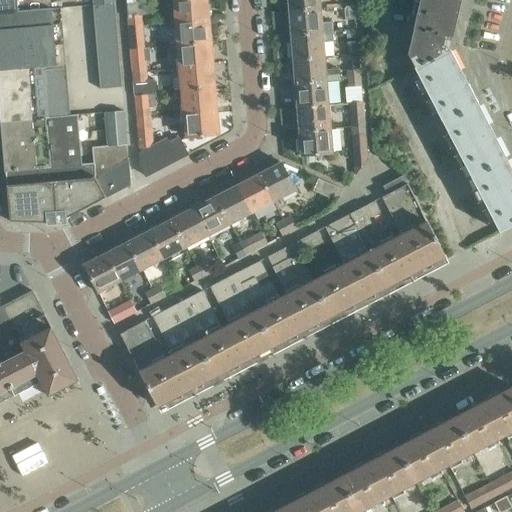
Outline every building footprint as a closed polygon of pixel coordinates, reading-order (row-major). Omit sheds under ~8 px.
[(0,0),(0,12),(19,11),(51,8),(50,0),(0,0)] [(207,0),(175,0),(177,21),(209,19),(207,0)] [(320,0),(287,0),(288,12),(321,9),(320,0)] [(460,0),(419,0),(414,23),(453,32),(460,0)] [(142,24),(144,24),(143,14),(147,14),(146,1),(125,2),(127,26),(129,26),(142,24)] [(94,5),(93,5),(94,17),(115,15),(114,3),(94,5)] [(357,18),(356,6),(345,7),(346,19),(357,18)] [(19,11),(0,12),(0,107),(1,122),(49,118),(48,106),(47,95),(46,84),(45,73),(44,61),(43,50),(42,39),(41,25),(62,23),(61,7),(19,11)] [(321,9),(288,12),(289,28),(292,28),(292,36),(333,32),(332,22),(322,23),(321,9)] [(115,15),(94,17),(95,29),(116,27),(115,15)] [(209,19),(177,21),(179,45),(211,42),(209,19)] [(62,23),(41,25),(42,39),(63,37),(62,23)] [(452,36),(453,32),(414,23),(413,27),(415,27),(409,54),(415,67),(450,49),(450,48),(449,48),(451,36),(452,36)] [(142,24),(129,26),(131,49),(144,48),(142,24)] [(116,27),(95,29),(96,40),(117,39),(116,27)] [(333,32),(292,36),(293,42),(291,43),(292,59),(325,56),(324,42),(334,42),(333,32)] [(63,37),(42,39),(43,50),(64,48),(63,37)] [(117,39),(96,40),(97,52),(119,50),(117,39)] [(359,54),(358,41),(348,42),(349,55),(359,54)] [(211,42),(179,45),(181,68),(213,66),(211,42)] [(131,62),(133,62),(134,72),(148,71),(147,61),(150,60),(149,47),(144,48),(131,49),(130,49),(131,62)] [(64,48),(43,50),(44,61),(65,59),(64,48)] [(415,67),(443,122),(477,102),(450,49),(415,67)] [(119,50),(97,52),(98,64),(120,62),(119,50)] [(325,56),(292,59),(293,76),(296,76),(296,84),(327,81),(340,80),(339,68),(326,69),(325,56)] [(65,59),(44,61),(45,73),(66,71),(65,59)] [(120,62),(98,64),(99,76),(121,74),(120,62)] [(213,66),(181,68),(183,92),(215,89),(213,66)] [(349,79),(362,78),(361,69),(348,70),(349,79)] [(66,71),(45,73),(46,84),(67,82),(66,71)] [(148,71),(134,72),(134,81),(132,81),(133,96),(156,94),(155,80),(148,80),(148,71)] [(121,74),(99,76),(100,89),(122,87),(121,74)] [(362,78),(349,79),(349,87),(362,86),(362,78)] [(327,81),(296,84),(297,91),(295,91),(296,108),(329,105),(327,81)] [(67,82),(46,84),(47,95),(68,93),(67,82)] [(215,89),(183,92),(185,115),(217,112),(215,89)] [(68,93),(47,95),(48,106),(69,104),(68,93)] [(348,102),(335,102),(334,129),(347,129),(347,121),(348,102)] [(443,122),(471,177),(506,158),(477,102),(443,122)] [(69,104),(48,106),(49,118),(70,116),(70,115),(69,104)] [(329,105),(296,108),(297,124),(299,124),(300,131),(331,129),(329,105)] [(137,118),(151,117),(151,107),(137,108),(137,118)] [(124,111),(105,113),(108,146),(127,144),(124,111)] [(217,112),(185,115),(187,137),(219,135),(217,112)] [(49,118),(1,122),(3,142),(5,172),(81,165),(81,164),(80,162),(76,118),(76,115),(70,115),(70,116),(49,118)] [(137,118),(138,128),(152,127),(151,117),(137,118)] [(352,119),(352,127),(366,126),(365,118),(352,119)] [(366,126),(352,127),(355,163),(367,147),(366,126)] [(331,129),(300,131),(301,139),(298,139),(299,153),(302,152),(302,156),(333,153),(333,152),(335,151),(336,149),(335,130),(333,129),(331,129)] [(178,160),(188,155),(179,137),(169,142),(178,160)] [(178,160),(169,142),(167,138),(156,143),(167,165),(178,160)] [(167,165),(156,143),(146,148),(157,171),(167,165)] [(108,146),(92,147),(93,163),(95,178),(96,178),(106,197),(130,184),(127,144),(108,146)] [(146,148),(139,152),(140,164),(146,176),(157,171),(146,148)] [(511,168),(506,158),(471,177),(500,232),(511,225),(511,168)] [(266,170),(260,174),(274,202),(296,190),(282,162),(278,164),(277,162),(265,168),(266,170)] [(93,163),(81,164),(81,165),(82,179),(95,178),(93,163)] [(81,165),(5,172),(6,178),(7,185),(49,182),(53,181),(53,182),(82,179),(81,165)] [(252,175),(237,183),(252,213),(274,202),(260,174),(253,177),(252,175)] [(394,181),(398,189),(408,183),(405,177),(403,176),(394,181)] [(82,179),(53,182),(54,191),(56,218),(64,217),(65,218),(106,197),(96,178),(95,178),(82,179)] [(344,189),(319,179),(314,191),(336,201),(344,189)] [(49,182),(7,185),(8,202),(10,221),(47,222),(48,222),(47,219),(56,218),(54,191),(53,182),(53,181),(49,182)] [(388,194),(398,189),(394,181),(384,186),(388,194)] [(222,193),(216,196),(231,224),(252,213),(237,183),(221,191),(222,193)] [(398,189),(388,194),(383,197),(403,235),(395,239),(388,224),(376,231),(369,219),(382,212),(376,200),(351,214),(357,225),(356,225),(370,252),(388,286),(446,256),(408,183),(398,189)] [(208,197),(193,205),(208,235),(231,224),(216,196),(209,200),(208,197)] [(179,216),(172,219),(186,247),(208,235),(193,205),(177,213),(179,216)] [(332,238),(356,225),(357,225),(351,214),(326,227),(332,238)] [(283,221),(289,232),(297,228),(292,217),(283,221)] [(165,220),(149,228),(164,258),(186,247),(172,219),(166,222),(165,220)] [(289,232),(283,221),(277,224),(283,236),(289,232)] [(135,239),(128,243),(142,270),(164,258),(149,228),(134,236),(135,239)] [(318,231),(293,244),(299,255),(324,243),(318,231)] [(247,239),(241,243),(246,254),(253,251),(247,239)] [(110,251),(106,253),(120,281),(142,270),(128,243),(122,246),(121,243),(109,249),(110,251)] [(246,254),(241,243),(233,247),(238,258),(246,254)] [(293,244),(268,256),(274,268),(299,255),(293,244)] [(370,252),(314,281),(331,316),(388,286),(370,252)] [(85,265),(98,292),(120,281),(106,253),(100,256),(99,254),(86,261),(87,263),(85,265)] [(242,285),(267,272),(261,260),(236,273),(242,285)] [(196,266),(202,278),(210,274),(204,262),(196,266)] [(202,278),(196,266),(189,270),(195,281),(202,278)] [(331,316),(314,281),(309,272),(283,285),(288,295),(281,299),(275,289),(251,302),(273,346),(331,316)] [(203,290),(178,303),(216,376),(273,346),(251,302),(242,285),(236,273),(211,287),(230,324),(223,328),(203,290)] [(152,289),(158,300),(166,296),(160,285),(152,289)] [(158,300),(152,289),(145,292),(151,304),(158,300)] [(2,307),(21,343),(42,382),(71,366),(71,365),(70,365),(62,350),(63,350),(63,349),(62,350),(51,328),(40,307),(32,291),(2,307)] [(130,300),(108,311),(114,323),(136,311),(130,300)] [(178,303),(153,316),(173,354),(166,358),(146,320),(120,334),(158,406),(216,376),(178,303)] [(2,307),(0,308),(0,367),(15,396),(42,382),(21,343),(2,307)] [(0,403),(15,396),(0,367),(0,403)] [(511,387),(455,417),(473,452),(511,431),(511,387)] [(398,447),(416,482),(464,457),(473,452),(455,417),(398,447)] [(341,477),(359,511),(416,482),(398,447),(379,457),(341,477)] [(47,462),(42,451),(16,464),(22,475),(47,462)] [(511,486),(511,483),(507,474),(499,479),(505,490),(511,486)] [(341,477),(283,506),(286,511),(357,511),(359,511),(341,477)] [(499,479),(491,483),(497,494),(505,490),(499,479)] [(491,483),(482,487),(488,499),(497,494),(491,483)] [(488,499),(482,487),(473,492),(479,503),(488,499)] [(473,492),(464,496),(470,508),(479,503),(473,492)] [(502,511),(511,507),(511,506),(506,495),(494,502),(484,507),(487,511),(502,511)] [(452,511),(463,511),(458,501),(449,506),(452,511)]
